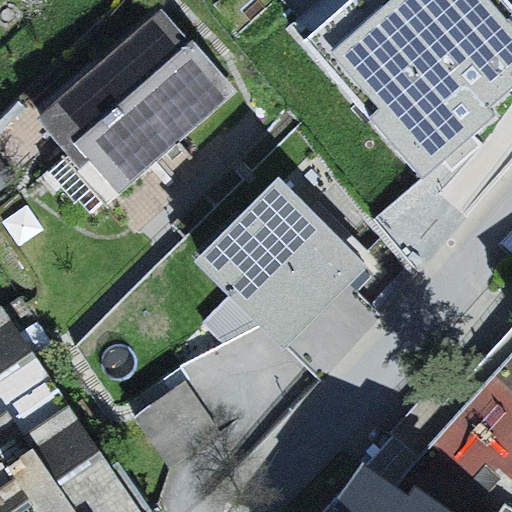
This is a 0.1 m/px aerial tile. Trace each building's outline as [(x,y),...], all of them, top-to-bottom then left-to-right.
[(417,164),(511,96),(511,0),(349,0),(315,24),(425,177),(380,209),(408,247),(454,214),(417,164)] [(166,13),(44,112),(115,198),(237,99),(166,13)] [(277,172),(188,252),(279,352),(368,273),(277,172)] [(0,511),(130,511),(0,314),(0,511)] [(139,412),(172,452),(223,412),(190,371),(139,412)] [(408,511),(358,477),(332,511),(408,511)]
